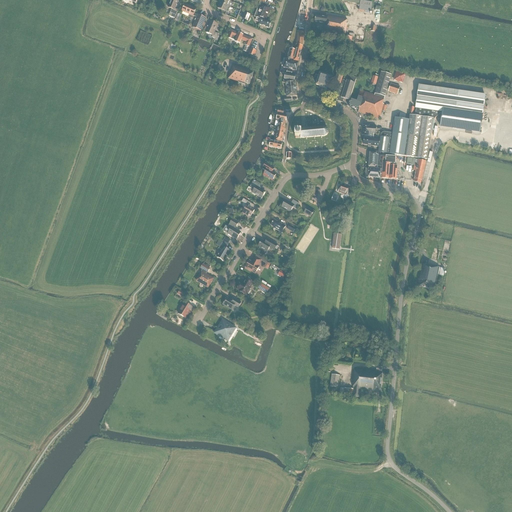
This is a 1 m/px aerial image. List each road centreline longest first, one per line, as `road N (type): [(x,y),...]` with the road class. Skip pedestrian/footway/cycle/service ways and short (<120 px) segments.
road 1 (tertiary): [(449,511),(387,454),(417,204),(360,180),(352,166)]
road 2 (residential): [(196,325),(283,181),(327,173)]
